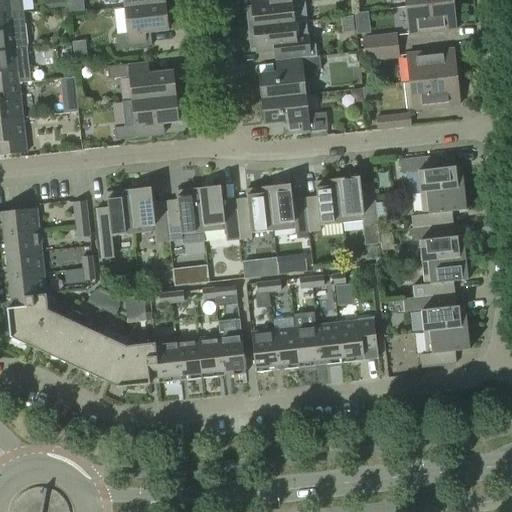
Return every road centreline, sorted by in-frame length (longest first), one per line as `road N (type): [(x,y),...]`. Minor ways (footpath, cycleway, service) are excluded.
road 1 (residential): [(500,374),(150,420),(94,407),(0,368)]
road 2 (tertiary): [(81,503),(511,459)]
road 3 (residential): [(231,149),(489,128)]
road 4 (residential): [(489,128),(500,374)]
road 5 (residential): [(0,170),(231,149)]
road 6 (residential): [(231,149),(214,0)]
road 7 (residential): [(485,0),(489,128)]
